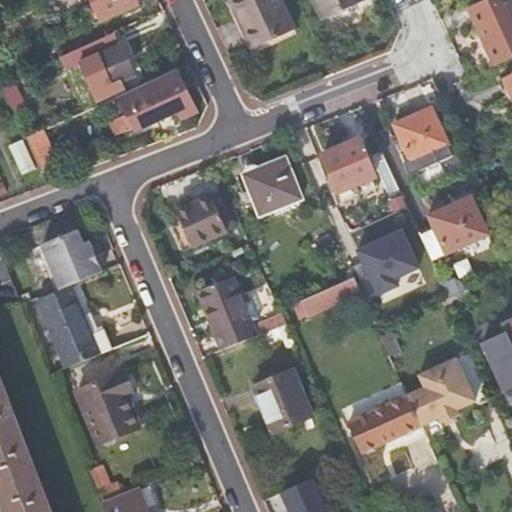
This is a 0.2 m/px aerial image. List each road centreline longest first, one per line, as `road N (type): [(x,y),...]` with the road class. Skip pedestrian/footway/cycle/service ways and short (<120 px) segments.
road 1 (residential): [(109,181),(246,511)]
road 2 (residential): [(242,130),(440,60),(411,0)]
road 3 (residential): [(182,0),(242,130)]
road 4 (residential): [(242,130),(109,181)]
